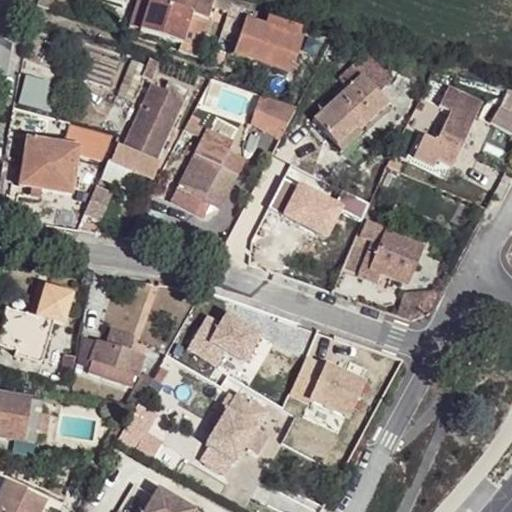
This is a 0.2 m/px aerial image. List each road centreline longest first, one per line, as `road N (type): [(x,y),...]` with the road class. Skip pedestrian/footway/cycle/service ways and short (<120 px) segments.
road 1 (residential): [(0,240),(219,270),(430,352)]
road 2 (residential): [(511,295),(471,272),(430,352)]
